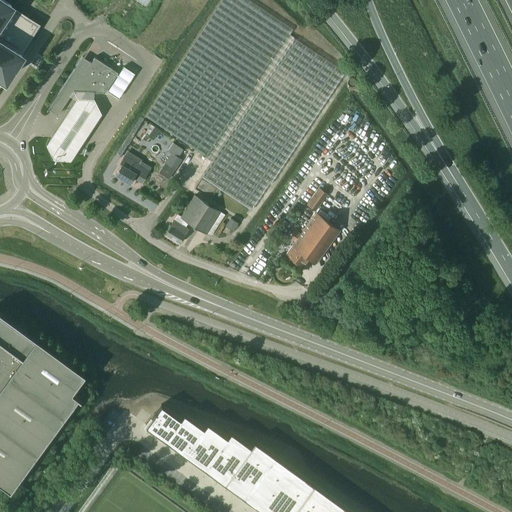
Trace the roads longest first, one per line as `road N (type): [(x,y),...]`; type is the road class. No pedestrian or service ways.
road 1 (unclassified): [(92,29),(154,65),(91,160),(88,189),(174,255),(287,298)]
road 2 (secondary): [(511,420),(171,287)]
road 3 (unclassified): [(243,511),(125,426),(62,511)]
road 4 (motorway): [(319,0),(439,161)]
road 5 (motorway): [(439,161),(511,279)]
road 6 (secondary): [(47,232),(171,287)]
road 7 (secondary): [(171,287),(65,212)]
road 8 (motorway): [(388,51),(439,161)]
